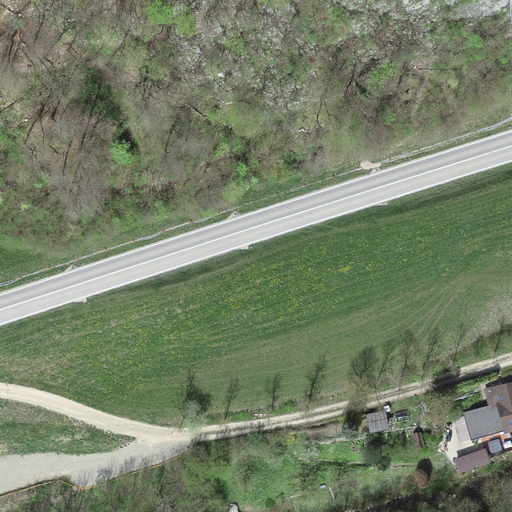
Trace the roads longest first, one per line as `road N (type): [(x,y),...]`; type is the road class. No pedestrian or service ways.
road 1 (secondary): [(0,310),(511,145)]
road 2 (track): [(511,356),(321,412),(191,434),(144,431),(0,388)]
